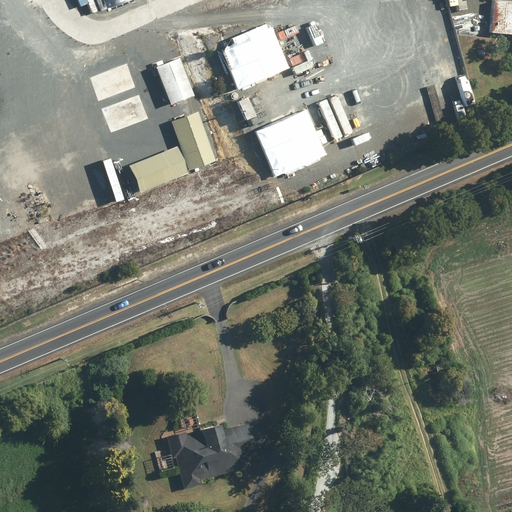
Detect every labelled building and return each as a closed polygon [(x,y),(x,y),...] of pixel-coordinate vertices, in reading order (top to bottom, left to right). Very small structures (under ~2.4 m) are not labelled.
[(511,1),(501,0),(493,0),(490,31),(511,33),(511,1)] [(191,168),(218,159),(200,109),(173,119),(191,168)] [(129,164),(140,190),(189,170),(178,144),(129,164)] [(330,263),(317,264),(319,284),(332,282),(330,263)] [(447,376),(441,356),(432,359),(438,378),(447,376)] [(184,432),(165,437),(171,458),(174,457),(182,489),(201,484),(200,479),(250,466),(246,453),(265,448),(258,423),(249,426),(248,423),(232,427),(231,426),(222,428),(220,424),(201,429),(201,431),(185,435),(184,432)]
